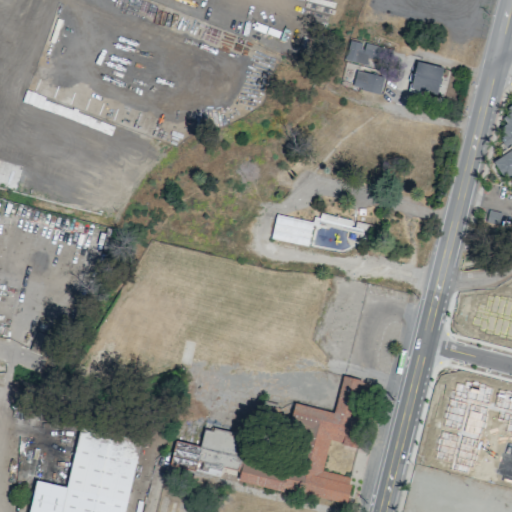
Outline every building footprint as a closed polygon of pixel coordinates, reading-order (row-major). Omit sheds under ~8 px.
[(363,43),(350,40),(345,60),(366,65),(368,57),(389,62),(392,50),(363,43)] [(409,91),(437,96),(443,68),(415,62),(409,91)] [(381,93),(383,76),(355,72),(353,89),(381,93)] [(505,146),(511,142),(511,107),(500,114),(506,124),(496,129),(505,146)] [(503,178),(510,173),(511,176),(511,149),(493,163),(503,178)] [(502,213),(489,210),(485,222),(498,226),(502,213)] [(313,222),(275,215),(270,239),(308,247),(313,222)] [(476,328),(468,326),(471,314),(474,315),(477,304),(482,305),(486,291),(496,294),(506,297),(507,295),(511,296),(511,341),(504,339),(505,336),(499,334),(498,337),(475,332),(476,328)] [(29,350),(40,355),(48,337),(37,332),(29,350)] [(238,481),(345,504),(351,478),(322,471),(329,441),(353,446),(367,381),(342,376),(334,412),(294,404),(289,426),(303,429),(294,472),(242,461),(238,481)] [(448,469),(461,473),(461,472),(467,474),(468,469),(473,470),(476,455),(477,456),(479,448),(478,447),(480,440),(478,439),(479,437),(482,438),(484,428),(481,428),(482,423),(486,424),(488,415),(487,415),(488,411),(497,413),(495,420),(506,423),(503,432),(511,434),(511,435),(511,390),(505,389),(505,390),(497,388),(494,402),(490,401),(494,387),(480,383),(480,382),(472,380),(472,381),(464,379),(463,381),(464,381),(464,384),(455,381),(452,392),(454,392),(452,398),(449,398),(447,405),(446,405),(444,413),(447,414),(446,419),(443,418),(441,427),(455,431),(454,433),(440,430),(438,437),(437,437),(435,445),(436,445),(432,459),(449,464),(448,469)] [(244,435),(204,426),(199,446),(175,441),(169,466),(219,477),(222,467),(236,470),(244,435)] [(79,511),(125,511),(140,440),(78,427),(66,487),(35,480),(31,502),(79,511)]
